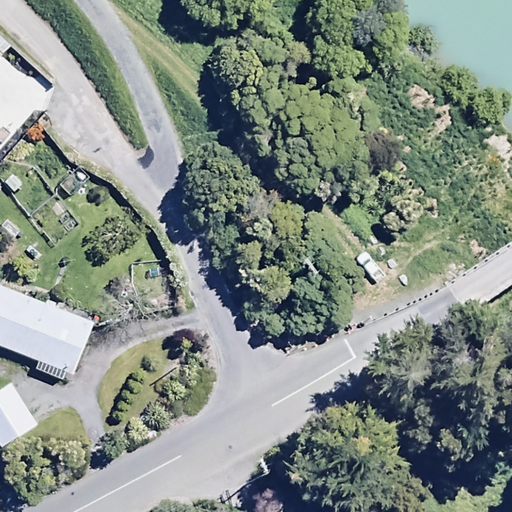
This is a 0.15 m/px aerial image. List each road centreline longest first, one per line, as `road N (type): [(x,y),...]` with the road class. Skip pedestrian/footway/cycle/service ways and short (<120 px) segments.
road 1 (residential): [(275,402),(181,218),(0,4)]
road 2 (tertiary): [(275,402),(511,265)]
road 3 (tertiary): [(78,511),(275,402)]
